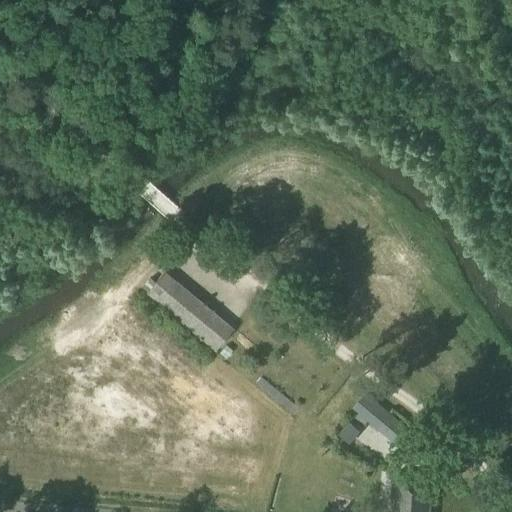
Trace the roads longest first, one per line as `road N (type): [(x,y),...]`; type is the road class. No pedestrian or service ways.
road 1 (unclassified): [(134,183),(402,399),(477,469),(505,511)]
road 2 (track): [(0,68),(134,183)]
